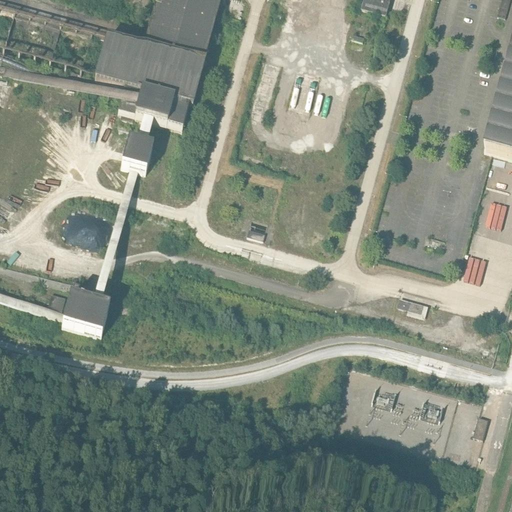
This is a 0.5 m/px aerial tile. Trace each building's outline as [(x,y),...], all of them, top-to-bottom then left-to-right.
[(157,3),(144,51),(203,67),(220,0),(155,0),(155,3),(157,3)] [(369,0),(366,13),(386,19),(391,0),(369,0)] [(511,0),(503,0),(499,16),(511,19),(511,18),(511,0)] [(21,25),(12,22),(11,39),(15,40),(17,42),(15,45),(25,49),(26,47),(32,52),(35,49),(38,51),(41,44),(40,51),(45,46),(45,44),(41,43),(42,41),(42,38),(47,33),(49,33),(55,39),(52,39),(58,44),(59,41),(60,33),(46,32),(41,31),(42,17),(33,26),(21,25)] [(204,67),(203,67),(144,51),(106,41),(94,85),(125,94),(117,118),(118,118),(117,121),(132,125),(133,122),(167,131),(182,135),(188,111),(192,112),(204,67)] [(511,60),(487,156),(511,162),(511,60)] [(137,176),(145,178),(152,152),(127,145),(125,154),(120,171),(130,174),(137,176)] [(137,176),(130,174),(99,311),(104,312),(137,176)] [(101,341),(108,313),(104,312),(99,311),(91,309),(95,294),(73,287),(66,315),(63,325),(61,330),(101,341)] [(47,310),(0,297),(0,308),(63,325),(66,315),(62,314),(47,310)] [(51,297),(47,310),(62,314),(65,301),(51,297)] [(398,310),(424,317),(426,310),(400,302),(398,310)] [(488,423),(478,420),(473,441),(483,443),(488,423)]
